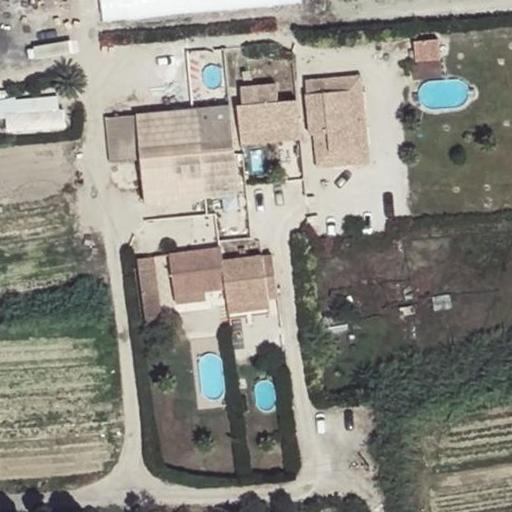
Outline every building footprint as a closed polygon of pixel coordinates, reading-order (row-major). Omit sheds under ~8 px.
[(102,0),(103,16),(287,3),(287,0),(102,0)] [(440,36),(416,38),(419,75),(443,73),(440,36)] [(363,77),(306,82),(314,167),(371,162),(363,77)] [(243,106),(237,106),(240,131),(299,125),(297,101),(280,103),(278,85),(241,89),(243,106)] [(11,96),(13,129),(65,125),(62,92),(11,96)] [(230,107),(137,116),(141,159),(145,204),(239,195),(230,107)] [(137,116),(106,119),(111,162),(141,159),(137,116)] [(170,256),(175,297),(205,293),(227,289),(229,305),(271,298),(265,255),(248,258),(247,248),(240,249),(242,259),(223,261),(221,249),(170,256)] [(152,259),(138,261),(147,327),(162,324),(152,259)] [(205,293),(175,297),(177,305),(206,301),(205,293)] [(272,306),(271,298),(229,305),(230,312),(272,306)]
